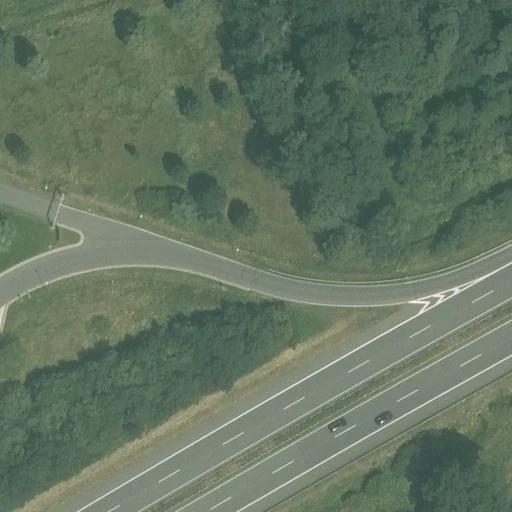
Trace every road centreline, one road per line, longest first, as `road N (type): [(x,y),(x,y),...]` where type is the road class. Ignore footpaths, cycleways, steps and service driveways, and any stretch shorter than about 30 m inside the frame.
road 1 (motorway): [(511,283),(119,511)]
road 2 (motorway): [(215,511),(511,342)]
